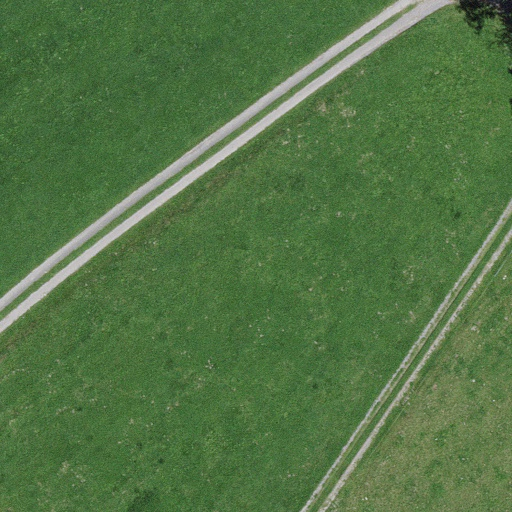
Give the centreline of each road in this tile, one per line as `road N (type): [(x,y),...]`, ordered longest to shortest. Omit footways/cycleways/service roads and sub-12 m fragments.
road 1 (track): [(465,0),(511,41),(511,214),(309,511)]
road 2 (unclassified): [(0,354),(192,190),(457,0)]
